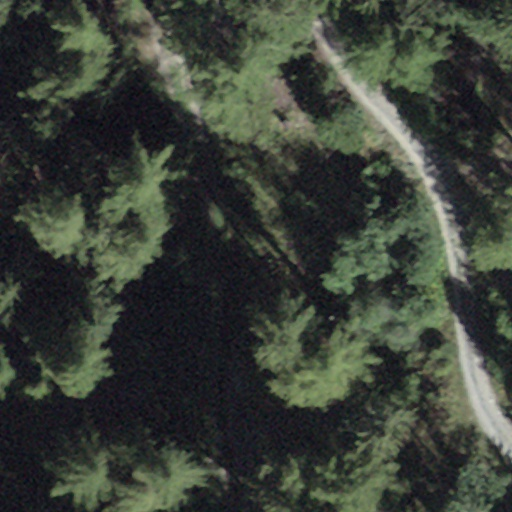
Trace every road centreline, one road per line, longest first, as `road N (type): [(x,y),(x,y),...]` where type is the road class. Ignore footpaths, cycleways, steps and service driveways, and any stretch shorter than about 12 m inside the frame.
road 1 (track): [(154,0),(235,289),(230,506)]
road 2 (track): [(511,439),(487,405),(490,294),(324,0)]
